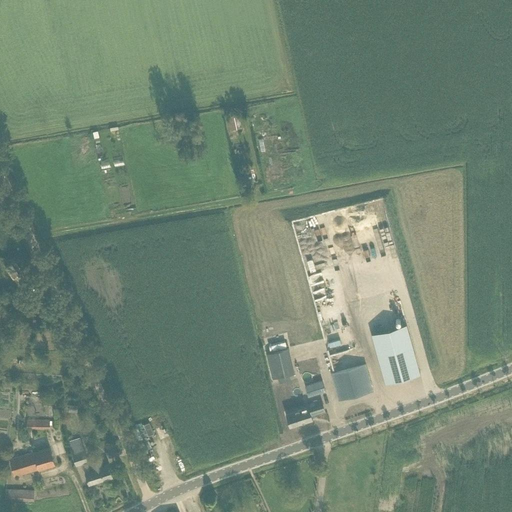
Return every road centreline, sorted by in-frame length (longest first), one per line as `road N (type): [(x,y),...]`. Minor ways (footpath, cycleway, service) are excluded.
road 1 (unclassified): [(135,511),(511,368)]
road 2 (track): [(0,171),(149,504)]
